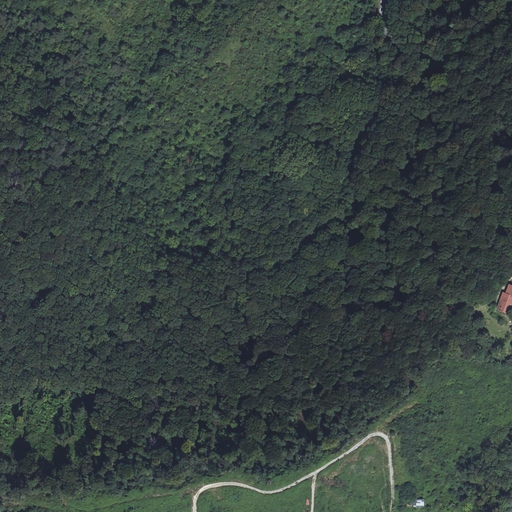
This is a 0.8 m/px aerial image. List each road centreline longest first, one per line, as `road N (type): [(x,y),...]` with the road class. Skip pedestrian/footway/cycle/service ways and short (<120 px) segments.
road 1 (track): [(392,511),(387,441),(375,434),(315,472),(311,511)]
road 2 (secondary): [(511,4),(438,57),(407,51),(391,37),(385,0)]
